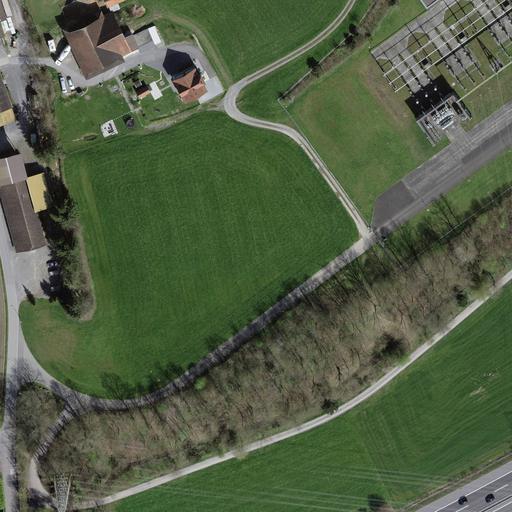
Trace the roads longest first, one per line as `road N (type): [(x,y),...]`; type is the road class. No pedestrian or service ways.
road 1 (track): [(15,364),(73,398),(33,465),(34,488),(46,502),(74,507),(301,430),(354,402),(511,274)]
road 2 (track): [(73,398),(106,406),(172,389),(385,231)]
road 3 (unclassified): [(0,232),(13,317),(6,437),(13,511)]
